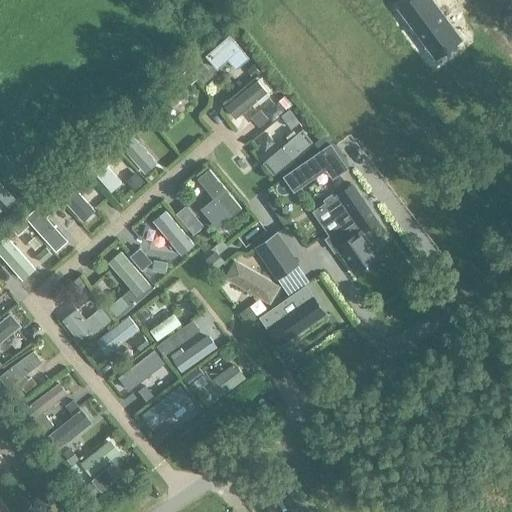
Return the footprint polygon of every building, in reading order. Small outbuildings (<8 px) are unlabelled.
[(434,53),(457,36),(429,0),(405,0),(399,5),(434,53)] [(231,35),(207,57),(219,70),(230,61),(238,70),(251,58),(231,35)] [(187,85),(180,77),(152,100),(160,109),(187,85)] [(237,120),(270,93),(259,80),(227,107),(237,120)] [(154,149),(132,125),(115,140),(137,164),(154,149)] [(278,132),(257,149),(268,162),(289,145),(278,132)] [(332,147),(305,166),(314,180),(328,171),(334,180),(348,171),(332,147)] [(87,165),(113,193),(123,184),(98,155),(87,165)] [(211,169),(198,180),(231,220),(244,209),(211,169)] [(300,169),(286,179),(295,193),(310,183),(300,169)] [(97,212),(68,179),(56,190),(85,222),(97,212)] [(352,184),(338,194),(363,230),(365,229),(377,220),(352,184)] [(36,194),(24,199),(29,210),(41,205),(36,194)] [(363,230),(338,194),(333,197),(332,195),(323,201),(326,205),(319,210),(335,234),(326,240),(334,252),(339,249),(357,275),(380,258),(372,248),(376,245),(365,229),(363,230)] [(27,218),(57,253),(70,242),(39,208),(27,218)] [(197,247),(166,210),(154,220),(184,257),(197,247)] [(299,265),(277,232),(255,247),(277,280),(299,265)] [(0,254),(24,282),(37,270),(7,236),(0,242),(0,254)] [(326,242),(312,247),(318,264),(332,259),(326,242)] [(138,297),(151,286),(121,251),(108,263),(138,297)] [(163,287),(177,277),(171,268),(157,278),(163,287)] [(113,286),(100,295),(108,307),(122,297),(113,286)] [(165,294),(172,306),(184,298),(176,286),(165,294)] [(324,312),(314,297),(304,304),(295,292),(260,317),(279,344),(324,312)] [(69,297),(54,309),(62,319),(77,307),(69,297)] [(147,329),(173,313),(167,302),(140,318),(147,329)] [(63,320),(80,341),(95,329),(78,308),(63,320)] [(174,313),(150,331),(157,341),(181,323),(174,313)] [(0,345),(23,327),(12,314),(0,323),(0,345)] [(141,330),(130,317),(97,343),(108,356),(141,330)] [(24,339),(0,357),(0,367),(6,375),(35,352),(24,339)] [(203,340),(173,362),(182,373),(211,351),(203,340)] [(168,365),(156,350),(119,378),(131,393),(168,365)] [(297,366),(288,354),(280,360),(288,371),(297,366)] [(208,408),(247,378),(236,363),(197,393),(208,408)] [(68,395),(59,383),(24,409),(32,420),(68,395)] [(179,386),(155,405),(162,413),(186,395),(179,386)] [(46,437),(56,450),(91,422),(82,410),(46,437)] [(81,465),(91,477),(120,454),(110,441),(81,465)]
